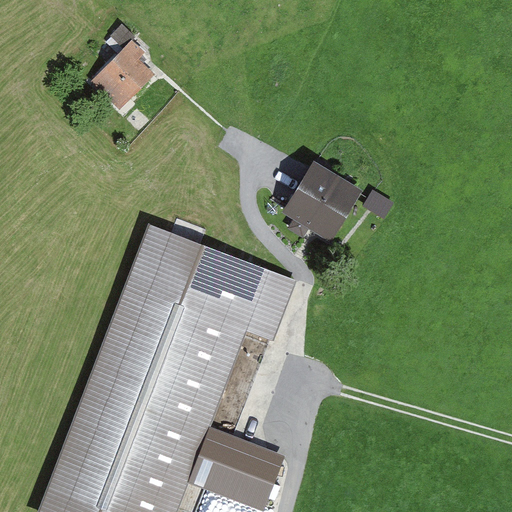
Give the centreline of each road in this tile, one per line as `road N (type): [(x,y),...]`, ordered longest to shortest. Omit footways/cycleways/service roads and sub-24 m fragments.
road 1 (track): [(511,441),(317,385)]
road 2 (track): [(285,511),(317,385)]
